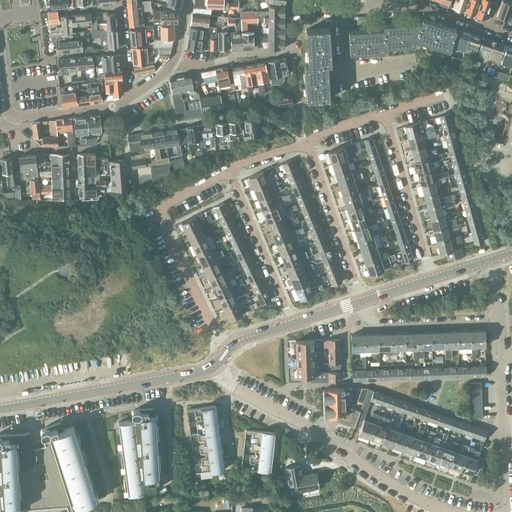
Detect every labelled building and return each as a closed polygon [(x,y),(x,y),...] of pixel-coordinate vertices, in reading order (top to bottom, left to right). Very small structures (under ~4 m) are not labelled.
[(194,0),(193,8),(192,14),(210,16),(210,9),(227,10),(227,8),(235,9),(235,0),(194,0)] [(464,11),(467,0),(454,0),(452,8),(464,11)] [(475,15),(480,0),(467,0),(464,11),(475,15)] [(480,0),(475,15),(485,19),(491,1),(489,0),(480,0)] [(501,0),(496,17),(507,20),(511,4),(511,3),(502,0),(501,0)] [(142,23),(138,23),(138,21),(142,21),(141,11),(151,10),(150,1),(138,2),(136,3),(127,3),(129,27),(142,26),(142,23)] [(257,11),(257,17),(284,17),(284,6),(268,6),(268,11),(257,11)] [(176,21),(177,10),(153,11),(153,23),(176,21)] [(96,17),(91,17),(91,13),(71,16),(72,25),(87,24),(87,26),(90,26),(89,24),(91,23),(91,31),(96,30),(96,17)] [(99,29),(102,29),(117,27),(116,13),(106,14),(107,23),(99,24),(99,29)] [(210,16),(192,14),(191,25),(208,27),(210,16)] [(51,42),(55,42),(54,34),(67,33),(72,32),(72,25),(71,16),(61,17),(62,28),(55,29),(55,30),(50,30),(51,42)] [(257,22),(257,17),(241,18),(242,32),(247,32),(247,23),(257,22)] [(267,21),(267,27),(284,27),(284,17),(257,17),(257,21),(267,21)] [(234,18),(234,25),(235,33),(231,33),(231,49),(243,49),(242,33),(242,32),(241,18),(240,18),(234,18)] [(449,52),(456,30),(422,19),(421,23),(382,25),(383,29),(348,31),(349,54),(385,52),(385,48),(414,46),(416,41),(449,52)] [(142,26),(142,30),(130,31),(131,47),(146,45),(144,30),(153,30),(152,25),(142,26)] [(158,39),(154,39),(154,46),(158,45),(171,45),(171,38),(173,38),(173,35),(174,35),(173,25),(158,25),(158,28),(160,28),(161,39),(158,39)] [(117,27),(102,29),(103,39),(108,39),(109,49),(119,48),(117,27)] [(189,27),(187,38),(205,39),(207,29),(189,27)] [(259,33),(259,38),(285,37),(284,27),(267,27),(267,33),(259,33)] [(329,29),(306,30),(308,65),(304,65),(306,101),(329,100),(327,65),(331,65),(329,29)] [(453,46),(464,50),(470,33),(459,30),(453,46)] [(75,32),(72,32),(67,33),(69,53),(82,51),(81,39),(75,40),(75,32)] [(217,32),(218,50),(229,49),(228,32),(217,32)] [(254,32),(242,33),(243,49),(254,48),(254,32)] [(54,34),(55,42),(56,42),(57,54),(69,53),(67,33),(54,34)] [(470,33),(464,50),(475,53),(480,37),(470,33)] [(285,37),(259,38),(259,42),(269,42),(269,48),(285,48),(285,37)] [(479,55),(488,58),(493,41),(482,37),(476,56),(478,57),(479,55)] [(205,39),(187,38),(186,49),(204,51),(205,44),(210,45),(210,50),(215,50),(216,39),(210,39),(209,39),(205,39)] [(493,41),(488,58),(497,61),(496,62),(498,63),(504,45),(493,41)] [(154,46),(132,48),(133,62),(133,66),(143,65),(148,63),(147,52),(158,51),(158,45),(154,46)] [(171,45),(158,45),(158,51),(159,54),(170,54),(171,45)] [(503,63),(511,65),(511,64),(511,47),(506,45),(500,64),(502,64),(503,63)] [(102,56),(103,72),(121,70),(119,54),(102,56)] [(143,65),(133,66),(135,75),(155,71),(162,64),(168,58),(170,54),(159,54),(154,62),(148,63),(143,65)] [(93,56),(75,58),(76,69),(94,67),(93,56)] [(461,60),(451,57),(451,64),(460,66),(461,62),(461,60)] [(76,69),(75,58),(58,60),(59,71),(76,69)] [(469,72),(482,76),(483,72),(476,70),(478,62),(477,61),(478,59),(474,58),(473,60),(470,70),(469,72)] [(267,62),(269,72),(271,84),(276,83),(276,81),(284,79),(282,76),(287,75),(288,74),(285,59),(267,62)] [(253,65),(256,79),(259,95),(265,94),(263,81),(268,80),(264,63),(253,65)] [(246,81),(256,79),(253,65),(243,67),(246,81)] [(218,82),(219,82),(219,86),(230,84),(227,67),(216,69),(218,82)] [(247,86),(246,81),(243,67),(232,69),(235,84),(240,83),(241,89),(247,88),(248,92),(252,92),(251,85),(247,86)] [(488,67),(485,75),(486,75),(492,77),(495,69),(488,67)] [(105,78),(106,87),(113,86),(112,78),(122,77),(121,70),(103,72),(98,72),(99,79),(105,78)] [(500,73),(499,78),(507,81),(508,75),(500,73)] [(190,75),(169,79),(171,94),(175,112),(177,120),(202,117),(199,99),(197,93),(193,90),(190,74),(190,75)] [(107,100),(114,100),(123,94),(122,77),(112,78),(113,86),(106,87),(107,95),(107,100)] [(74,85),(75,91),(76,96),(77,96),(78,106),(90,104),(88,89),(87,89),(78,91),(77,85),(74,85)] [(76,96),(75,91),(64,92),(64,87),(59,88),(62,109),(65,108),(78,106),(77,96),(76,96)] [(97,87),(88,89),(90,104),(102,103),(100,92),(98,93),(97,87)] [(223,105),(224,113),(235,111),(235,106),(236,105),(234,94),(229,95),(230,104),(223,105)] [(220,95),(199,99),(202,117),(223,114),(222,103),(221,103),(220,95)] [(281,102),(281,98),(277,99),(278,107),(292,105),(291,97),(287,97),(288,101),(281,102)] [(238,101),(239,109),(250,107),(249,99),(238,101)] [(439,115),(439,117),(442,126),(451,124),(448,113),(439,115)] [(101,115),(87,117),(89,135),(91,135),(91,132),(102,131),(101,115)] [(89,135),(87,117),(74,118),(75,134),(87,133),(87,135),(89,135)] [(47,121),(32,123),(34,139),(42,147),(58,146),(57,133),(63,132),(64,137),(68,137),(68,146),(75,145),(75,141),(74,137),(72,118),(56,119),(56,120),(49,121),(50,136),(41,136),(40,125),(47,124),(47,121)] [(244,138),(245,143),(259,142),(259,138),(257,120),(243,121),(245,131),(250,131),(250,137),(244,138)] [(404,125),(408,137),(434,129),(433,126),(433,125),(425,128),(423,126),(421,122),(418,123),(417,121),(404,125)] [(229,123),(227,123),(229,139),(234,139),(233,132),(235,132),(241,131),(240,122),(229,123)] [(227,123),(215,124),(216,134),(223,133),(223,138),(218,139),(219,146),(230,145),(229,139),(227,123)] [(200,125),(198,126),(201,145),(205,145),(204,142),(204,139),(209,138),(209,141),(210,147),(215,147),(213,124),(207,125),(200,125)] [(198,126),(181,128),(183,143),(188,143),(189,152),(194,151),(195,152),(196,152),(202,151),(201,148),(201,145),(198,126)] [(443,129),(445,139),(455,136),(452,126),(443,129)] [(177,129),(165,131),(167,142),(168,142),(169,147),(176,146),(177,157),(181,156),(177,129)] [(408,137),(411,149),(427,144),(426,139),(436,136),(434,129),(408,137)] [(165,131),(153,132),(155,148),(157,160),(162,160),(161,151),(159,148),(169,147),(168,142),(167,142),(165,131)] [(153,132),(141,134),(142,144),(145,144),(147,162),(151,161),(149,148),(155,148),(153,132)] [(142,144),(141,134),(129,136),(131,151),(140,150),(141,155),(132,156),(134,169),(148,167),(148,166),(147,162),(145,144),(142,144)] [(455,136),(445,139),(448,150),(458,147),(455,136)] [(368,151),(376,149),(372,137),(364,140),(366,147),(360,149),(361,150),(352,153),(353,156),(354,156),(356,155),(360,154),(368,151)] [(411,149),(414,160),(437,154),(435,149),(429,151),(427,144),(411,149)] [(328,152),(332,163),(347,158),(343,147),(328,152)] [(368,151),(372,162),(379,160),(376,149),(368,151)] [(449,152),(452,162),(461,160),(459,149),(449,152)] [(79,154),(79,165),(103,164),(103,158),(96,158),(96,153),(79,154)] [(414,160),(417,172),(434,167),(432,162),(442,159),(441,153),(437,155),(437,154),(414,160)] [(28,172),(29,177),(29,180),(31,202),(40,201),(39,192),(40,192),(38,179),(38,177),(37,172),(36,166),(35,154),(18,156),(20,170),(20,173),(28,172)] [(39,166),(50,166),(68,165),(68,154),(50,154),(50,161),(45,162),(44,155),(37,155),(39,166)] [(8,174),(9,181),(9,188),(14,187),(14,185),(13,182),(15,182),(12,159),(10,158),(1,159),(3,175),(8,174)] [(181,158),(172,161),(175,172),(184,167),(183,166),(181,158)] [(336,174),(350,170),(354,168),(352,163),(348,164),(347,158),(332,163),(336,174)] [(282,163),(282,164),(286,173),(295,169),(291,159),(282,163)] [(108,161),(111,192),(126,191),(123,160),(108,161)] [(372,162),(375,173),(383,171),(379,160),(372,162)] [(461,160),(452,162),(455,173),(464,170),(461,160)] [(79,165),(80,176),(97,176),(97,169),(108,169),(108,164),(103,164),(79,165)] [(39,177),(51,177),(69,176),(68,165),(50,166),(51,171),(39,172),(39,177)] [(153,181),(169,174),(168,166),(150,168),(152,181),(153,181)] [(417,172),(421,184),(447,176),(446,172),(441,174),(441,173),(436,175),(434,167),(417,172)] [(336,174),(339,186),(354,181),(363,178),(361,173),(352,176),(350,170),(336,174)] [(249,177),(253,188),(267,183),(278,179),(275,173),(265,177),(263,171),(249,177)] [(375,173),(379,185),(387,182),(383,171),(375,173)] [(287,176),(291,186),(300,182),(296,172),(287,176)] [(456,175),(459,186),(468,183),(465,173),(456,175)] [(41,185),(41,188),(69,187),(69,176),(51,177),(51,185),(41,185)] [(80,176),(80,188),(98,187),(105,186),(105,180),(98,181),(97,176),(80,176)] [(421,184),(424,195),(437,192),(435,184),(444,182),(444,181),(451,179),(451,176),(447,177),(447,176),(421,184)] [(339,186),(343,197),(358,192),(354,181),(339,186)] [(300,182),(291,186),(295,196),(304,192),(300,182)] [(379,185),(383,196),(391,193),(387,182),(379,185)] [(253,188),(258,199),(272,194),(281,190),(280,187),(274,189),(273,187),(269,188),(267,183),(253,188)] [(468,183),(459,186),(462,196),(470,193),(468,183)] [(69,187),(41,188),(41,194),(51,194),(52,199),(69,198),(69,187)] [(98,187),(80,188),(81,198),(100,198),(100,196),(98,196),(98,187)] [(343,197),(347,208),(371,200),(370,196),(365,198),(362,190),(358,192),(343,197)] [(424,195),(427,207),(453,200),(457,199),(455,193),(439,198),(437,192),(424,195)] [(383,196),(387,207),(394,204),(391,193),(383,196)] [(258,199),(262,211),(276,205),(290,199),(288,194),(273,197),(272,194),(258,199)] [(296,198),(300,208),(309,204),(305,194),(296,198)] [(462,199),(465,209),(474,206),(471,196),(462,199)] [(347,208),(351,219),(365,214),(368,213),(366,207),(373,204),(372,203),(371,200),(347,208)] [(427,207),(431,219),(444,215),(442,209),(455,206),(453,200),(427,207)] [(213,207),(219,218),(228,214),(223,203),(213,207)] [(309,204),(300,208),(304,218),(313,214),(309,204)] [(387,207),(390,218),(398,215),(394,204),(387,207)] [(262,211),(267,222),(281,216),(276,205),(262,211)] [(105,214),(113,220),(118,212),(111,206),(105,214)] [(474,206),(465,209),(468,219),(477,217),(474,206)] [(118,212),(124,216),(127,212),(121,208),(118,212)] [(511,224),(511,208),(497,213),(502,228),(511,224)] [(219,218),(224,229),(233,225),(228,214),(219,218)] [(351,219),(354,230),(369,225),(365,214),(351,219)] [(390,218),(394,229),(402,226),(398,215),(390,218)] [(434,230),(460,223),(463,222),(461,218),(455,220),(455,219),(445,221),(444,215),(431,219),(434,230)] [(181,223),(187,234),(200,227),(195,216),(181,223)] [(272,233),(285,227),(298,222),(296,216),(283,222),(281,216),(267,222),(272,233)] [(305,221),(309,230),(318,226),(314,217),(305,221)] [(200,221),(200,222),(203,226),(209,223),(207,218),(201,220),(201,221),(200,221)] [(469,221),(472,232),(481,230),(478,219),(469,221)] [(354,230),(358,241),(373,236),(371,230),(382,226),(381,221),(379,222),(369,225),(354,230)] [(434,230),(437,242),(453,238),(451,231),(461,228),(460,223),(434,230)] [(224,229),(229,240),(238,235),(233,225),(224,229)] [(318,226),(309,230),(313,240),(322,236),(318,226)] [(394,229),(398,240),(406,238),(402,226),(394,229)] [(187,234),(192,245),(206,238),(200,227),(187,234)] [(272,233),(276,244),(290,238),(304,232),(302,227),(288,233),(285,227),(272,233)] [(481,230),(472,232),(475,244),(484,241),(481,230)] [(362,252),(376,247),(378,247),(378,249),(388,246),(386,242),(381,243),(378,234),(373,236),(358,241),(362,252)] [(229,240),(235,251),(244,246),(238,235),(229,240)] [(459,236),(453,238),(437,242),(440,254),(445,252),(447,259),(464,255),(461,247),(453,249),(452,244),(461,242),(459,236)] [(192,245),(197,255),(211,249),(206,238),(192,245)] [(276,244),(281,255),(294,249),(290,238),(276,244)] [(398,240),(402,251),(409,249),(406,238),(398,240)] [(314,242),(318,252),(328,248),(324,239),(314,242)] [(235,251),(240,261),(249,257),(244,246),(235,251)] [(362,252),(365,263),(380,258),(376,247),(362,252)] [(328,248),(318,252),(322,262),(332,258),(328,248)] [(203,266),(216,260),(224,256),(221,250),(214,254),(211,249),(197,255),(203,266)] [(281,255),(285,266),(299,260),(307,257),(306,253),(305,251),(297,255),(294,249),(281,255)] [(409,249),(402,251),(405,263),(413,260),(409,249)] [(380,258),(365,263),(369,275),(384,270),(382,264),(389,262),(387,256),(380,258)] [(240,261),(245,272),(254,267),(249,257),(240,261)] [(203,266),(208,277),(221,270),(216,260),(203,266)] [(285,266),(290,277),(303,271),(299,260),(285,266)] [(323,264),(327,274),(337,271),(332,260),(323,264)] [(245,272),(250,283),(259,278),(254,267),(245,272)] [(208,277),(213,288),(227,281),(221,270),(208,277)] [(290,277),(294,288),(308,282),(303,271),(290,277)] [(337,271),(327,274),(332,286),(341,282),(337,271)] [(250,283),(256,294),(265,289),(259,278),(250,283)] [(213,288),(218,298),(232,292),(245,286),(243,282),(238,285),(237,283),(229,287),(227,281),(213,288)] [(308,282),(294,288),(299,299),(323,290),(321,284),(310,288),(308,282)] [(265,289),(256,294),(261,305),(270,300),(265,289)] [(218,298),(224,309),(237,303),(249,297),(247,293),(235,299),(232,292),(218,298)] [(237,303),(224,309),(229,320),(242,314),(237,303)] [(246,307),(248,311),(253,309),(257,307),(255,303),(246,307)] [(471,331),(471,346),(471,353),(474,353),(475,353),(477,353),(477,346),(485,346),(484,330),(471,331)] [(444,332),(445,347),(445,358),(451,358),(451,347),(458,347),(457,331),(444,332)] [(471,331),(457,331),(458,347),(471,346),(471,331)] [(431,332),(418,333),(419,358),(424,357),(424,348),(431,348),(431,332)] [(444,332),(431,332),(431,348),(445,347),(444,332)] [(379,350),(392,349),(391,333),(378,334),(379,350)] [(391,333),(392,349),(392,354),(387,354),(387,361),(396,361),(396,354),(397,354),(396,349),(405,349),(405,333),(391,333)] [(418,333),(405,333),(405,349),(412,348),(413,358),(419,358),(418,333)] [(352,350),(365,350),(365,334),(351,335),(352,350)] [(365,350),(379,350),(378,334),(365,334),(365,350)] [(328,347),(328,352),(340,352),(339,339),(323,340),(323,348),(328,347)] [(295,341),(295,353),(314,353),(313,340),(295,341)] [(295,353),(296,365),(314,365),(314,360),(319,360),(318,352),(314,353),(295,353)] [(330,364),(340,364),(340,352),(328,352),(329,364),(330,364)] [(314,365),(296,365),(296,377),(310,377),(310,382),(340,381),(340,371),(314,372),(314,365)] [(471,366),(459,367),(459,377),(471,376),(471,366)] [(473,366),(473,376),(486,376),(486,366),(473,366)] [(444,367),(432,368),(432,378),(445,377),(444,367)] [(459,377),(459,367),(446,367),(447,377),(459,377)] [(418,368),(406,369),(406,378),(418,378),(418,368)] [(432,378),(432,368),(420,368),(420,378),(432,378)] [(391,369),(379,370),(380,379),(391,379),(391,369)] [(406,378),(406,369),(393,369),(394,379),(406,378)] [(352,370),(352,381),(365,380),(364,370),(352,370)] [(380,379),(379,370),(367,370),(367,380),(380,379)] [(367,389),(362,403),(359,411),(355,425),(360,426),(357,434),(369,438),(375,422),(377,414),(372,412),(369,420),(363,418),(370,400),(373,391),(367,388),(367,389)] [(361,389),(357,401),(362,403),(367,389),(364,388),(361,389)] [(327,390),(322,391),(323,424),(324,423),(324,425),(327,427),(329,427),(332,425),(333,422),(336,424),(337,421),(354,427),(355,425),(359,411),(349,408),(350,405),(344,403),(343,389),(327,390)] [(373,391),(370,400),(381,404),(384,395),(373,391)] [(384,395),(381,404),(391,407),(394,398),(384,395)] [(394,408),(404,412),(407,403),(397,399),(394,408)] [(407,403),(404,412),(414,415),(417,406),(407,403)] [(215,406),(187,410),(187,414),(194,413),(195,416),(200,416),(200,421),(217,419),(217,418),(218,418),(217,412),(216,412),(215,406)] [(417,416),(427,420),(430,411),(420,407),(417,416)] [(132,416),(134,417),(134,420),(118,422),(128,495),(143,493),(143,491),(155,490),(155,485),(159,485),(158,477),(161,477),(159,447),(156,447),(156,438),(158,438),(156,416),(153,417),(153,409),(133,411),(131,412),(131,414),(132,416)] [(430,411),(427,420),(437,423),(440,414),(430,411)] [(439,424),(449,428),(452,418),(442,415),(439,424)] [(369,438),(380,442),(386,426),(387,424),(389,418),(383,416),(380,424),(375,422),(369,438)] [(452,418),(449,428),(459,431),(463,422),(452,418)] [(196,422),(188,423),(189,425),(189,427),(196,426),(196,429),(201,428),(202,433),(202,434),(219,432),(219,431),(220,430),(219,425),(218,425),(217,421),(217,419),(200,421),(195,422),(196,422)] [(43,436),(45,435),(49,435),(51,434),(76,511),(84,508),(82,504),(96,499),(73,427),(62,430),(60,423),(42,429),(41,430),(40,431),(40,433),(41,435),(43,436)] [(462,432),(472,436),(475,426),(465,423),(462,432)] [(414,454),(420,438),(422,433),(424,428),(424,427),(420,425),(416,437),(409,434),(403,450),(414,454)] [(380,442),(392,446),(397,430),(386,426),(380,442)] [(475,426),(472,436),(484,440),(487,430),(475,426)] [(245,430),(245,434),(252,435),(252,438),(257,438),(256,444),(273,446),(273,445),(274,445),(275,439),(274,439),(274,433),(272,433),(245,430)] [(392,446),(403,450),(409,434),(397,430),(392,446)] [(414,454),(426,458),(431,442),(435,433),(430,431),(429,435),(428,435),(426,440),(420,438),(414,454)] [(197,434),(190,435),(190,438),(191,439),(198,438),(198,441),(203,441),(204,446),(221,444),(220,443),(222,443),(221,437),(220,437),(219,434),(219,432),(202,434),(202,433),(197,434)] [(18,510),(18,509),(16,493),(18,493),(16,478),(14,479),(13,470),(23,469),(27,467),(31,464),(33,460),(34,455),(34,450),(28,433),(24,434),(0,435),(0,511),(6,511),(18,510)] [(437,462),(443,446),(447,434),(443,433),(441,440),(439,439),(437,444),(431,442),(426,458),(437,462)] [(244,445),(244,446),(251,447),(250,450),(255,451),(255,456),(255,457),(271,458),(272,458),(273,458),(273,452),(272,452),(273,448),(273,446),(256,444),(251,443),(244,443),(244,445)] [(199,447),(192,448),(192,450),(192,452),(199,451),(200,454),(205,453),(206,458),(206,459),(222,457),(222,456),(223,455),(222,450),(221,450),(221,446),(221,444),(204,446),(199,447)] [(449,466),(460,470),(468,446),(464,445),(462,450),(455,448),(454,450),(449,466)] [(437,462),(449,466),(454,450),(443,446),(437,462)] [(485,458),(479,456),(480,452),(474,450),(473,448),(472,448),(468,446),(460,470),(472,474),(472,473),(478,475),(485,458)] [(242,458),(242,459),(249,460),(249,463),(254,463),(253,469),(270,471),(270,470),(271,470),(272,465),(271,464),(271,461),(271,458),(255,457),(255,456),(250,456),(243,455),(242,458)] [(201,459),(193,460),(194,463),(194,464),(201,463),(202,466),(206,466),(207,472),(211,471),(224,469),(224,468),(225,468),(224,462),(223,462),(223,459),(222,457),(206,459),(206,458),(201,459)] [(317,473),(303,476),(301,465),(286,468),(291,493),(298,491),(298,492),(319,488),(317,473)]
